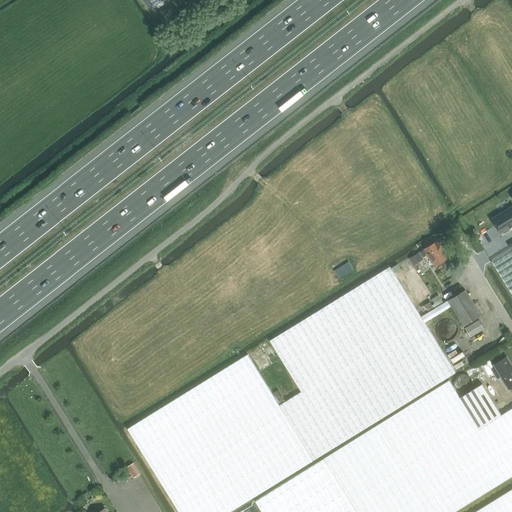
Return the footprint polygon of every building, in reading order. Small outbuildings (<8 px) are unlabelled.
[(145,0),(151,8),(163,0),(145,0)] [(509,229),(511,227),(511,205),(491,219),(500,234),(503,233),(505,233),(509,231),(509,229)] [(435,266),(448,258),(437,241),(420,252),(423,256),(427,254),(435,266)] [(511,248),(492,261),(491,262),(511,294),(511,248)] [(413,265),(423,259),(419,253),(409,259),(413,265)] [(349,262),(334,271),(339,279),(353,270),(349,262)] [(452,306),(449,300),(421,317),(421,316),(390,267),(270,340),(302,391),(280,405),(279,403),(272,393),(248,354),(128,428),(179,511),(230,511),(319,457),(456,373),(425,323),(452,306)] [(448,300),(449,300),(452,306),(464,326),(481,316),(465,290),(448,300)] [(438,295),(432,300),(436,306),(443,302),(438,295)] [(424,305),(421,307),(424,311),(427,309),(428,311),(433,307),(429,302),(424,305)] [(457,334),(457,331),(456,327),(455,325),(454,323),(450,321),(448,320),(445,320),(443,320),(441,320),(437,323),(434,326),(434,329),(433,331),(434,335),(435,337),(436,339),(438,341),(440,342),(444,343),(447,343),(449,342),(450,342),(453,340),(454,339),(456,336),(457,334)] [(480,320),(465,328),(471,337),(485,328),(480,320)] [(511,366),(506,357),(494,364),(498,370),(501,376),(509,389),(511,386),(511,366)] [(263,495),(256,500),(263,511),(454,511),(511,476),(511,408),(501,415),(480,428),(479,429),(449,380),(316,464),(263,495)] [(480,428),(501,415),(481,384),(461,397),(480,428)] [(278,390),(272,393),(279,403),(284,400),(278,390)] [(141,474),(134,463),(127,467),(134,478),(141,474)] [(511,511),(511,488),(473,511),(511,511)]
